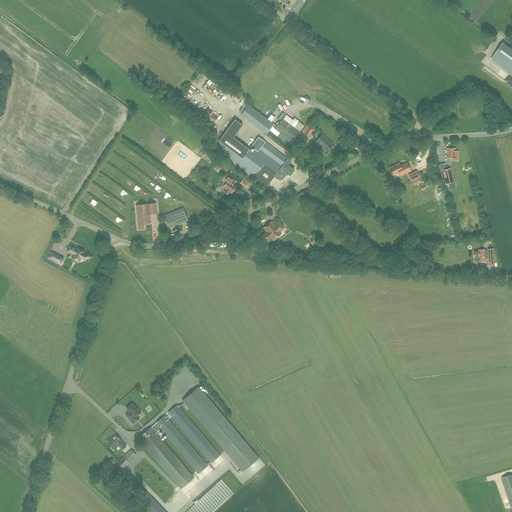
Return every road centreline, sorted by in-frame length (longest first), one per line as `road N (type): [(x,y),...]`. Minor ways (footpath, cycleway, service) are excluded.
road 1 (unclassified): [(113,237),(157,246),(393,142),(511,129)]
road 2 (track): [(166,243),(511,276)]
road 3 (unclassified): [(26,511),(113,237)]
road 4 (unclassified): [(113,237),(0,185)]
